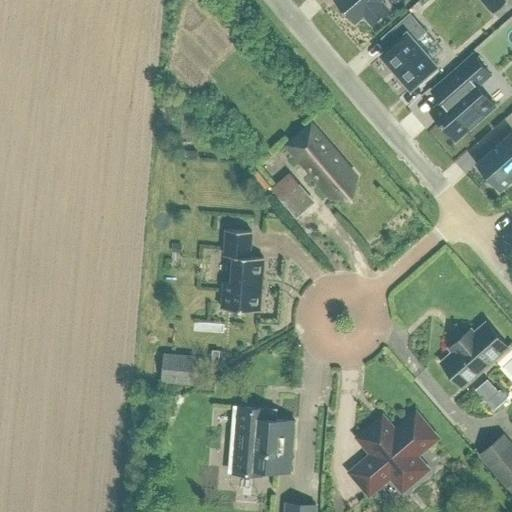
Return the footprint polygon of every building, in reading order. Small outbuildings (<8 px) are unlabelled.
[(372,25),(389,10),(379,0),(334,0),(354,22),(363,14),(372,25)] [(415,41),(425,32),(409,14),(386,35),(393,44),(381,54),(411,88),(436,66),(415,41)] [(495,105),(477,85),(490,73),(473,55),(432,91),(441,102),(430,112),(455,140),(495,105)] [(310,130),(292,146),(330,195),(354,174),(310,130)] [(500,191),(511,180),(511,132),(511,131),(475,163),(500,191)] [(289,171),(271,188),(281,199),(299,182),(289,171)] [(224,283),(222,309),(260,312),(264,258),(250,257),(252,232),(226,230),(224,256),(233,257),(231,283),(224,283)] [(441,363),(463,388),(508,348),(486,323),(474,334),(471,330),(450,349),(453,352),(441,363)] [(160,381),(193,384),(196,355),(163,352),(160,381)] [(266,409),(239,407),(238,431),(233,431),(232,448),(236,449),(234,473),(261,475),(261,470),(291,472),(295,422),(265,419),(266,409)] [(382,432),(375,424),(358,438),(372,455),(350,473),(369,494),(391,475),(403,476),(410,484),(427,470),(415,456),(437,438),(416,414),(394,432),(382,432)] [(511,446),(502,436),(481,454),(509,485),(511,482),(511,446)] [(316,511),(318,504),(285,501),(284,511),(316,511)]
